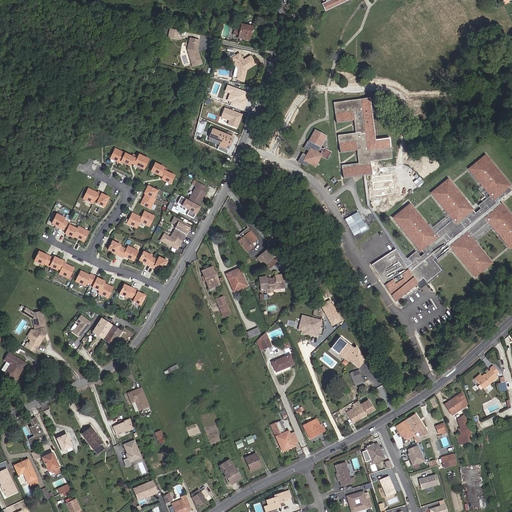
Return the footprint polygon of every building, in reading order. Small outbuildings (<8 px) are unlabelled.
[(249,41),(252,27),(241,24),(240,30),(234,28),(234,31),(239,32),(239,35),(238,38),(249,41)] [(177,40),(179,31),(171,29),(169,38),(177,40)] [(203,65),(198,50),(201,40),(190,38),(187,50),(193,67),(203,65)] [(256,64),(252,59),(248,57),(243,60),(239,53),(229,60),(232,65),(233,64),(237,70),(235,79),(235,80),(243,82),(246,70),(256,64)] [(250,92),(228,85),(226,92),(230,93),(228,102),(231,103),(230,106),(244,110),(250,92)] [(372,140),(366,98),(333,103),(335,123),(353,120),(359,120),(359,122),(354,123),(355,133),(337,135),(340,153),(357,151),(362,150),(362,152),(357,153),(358,163),(341,166),(343,178),(355,176),(355,173),(365,172),(365,175),(372,174),(370,165),(369,165),(369,161),(391,159),(389,138),(372,140)] [(244,114),(225,107),(221,117),(230,120),(228,124),(238,128),(244,114)] [(236,138),(213,128),(209,138),(220,143),(219,146),(227,149),(229,146),(231,148),(236,138)] [(317,153),(326,136),(315,130),(305,148),(309,150),(310,149),(306,157),(303,155),(301,159),(302,163),(306,166),(308,162),(315,166),(321,156),(326,159),(330,153),(324,150),(321,155),(317,153)] [(121,162),(125,154),(115,149),(110,159),(120,164),(121,162)] [(143,170),(148,160),(139,155),(138,158),(133,155),(132,157),(125,154),(121,162),(130,167),(131,164),(134,159),(136,160),(134,165),(143,170)] [(407,267),(397,251),(386,258),(388,260),(382,264),(380,262),(373,267),(384,284),(385,283),(386,284),(384,285),(390,294),(392,293),(393,294),(391,295),(396,302),(418,284),(417,283),(423,278),(426,283),(441,270),(433,260),(435,258),(436,260),(451,248),(475,277),(484,269),(482,266),(489,261),(470,237),(488,222),(508,245),(511,242),(511,217),(501,204),(501,205),(498,202),(511,190),(509,187),(510,187),(485,156),(476,164),(477,165),(470,171),(490,195),(478,206),(480,209),(475,213),(448,180),(438,188),(440,190),(433,196),(453,220),(434,235),(414,211),(408,217),(402,210),(393,218),(421,251),(424,254),(420,257),(416,252),(407,259),(411,264),(407,267)] [(160,176),(162,171),(165,172),(163,178),(161,180),(170,184),(174,176),(166,172),(167,169),(155,164),(151,172),(160,176)] [(198,206),(205,192),(204,192),(206,187),(196,182),(194,186),(196,187),(188,201),(181,197),(177,204),(189,210),(186,215),(193,219),(200,207),(198,206)] [(154,198),(157,191),(147,186),(144,194),(145,195),(153,199),(154,198)] [(433,196),(440,190),(438,188),(431,193),(433,196)] [(94,201),(97,193),(88,189),(83,199),(93,204),(94,201)] [(104,207),(109,198),(105,196),(101,194),(102,194),(98,192),(97,193),(94,201),(97,202),(96,204),(104,207)] [(150,209),(155,199),(154,198),(153,199),(145,195),(140,204),(150,209)] [(414,211),(409,205),(402,210),(408,217),(414,211)] [(368,229),(359,211),(345,218),(354,236),(368,229)] [(149,227),(154,216),(144,212),(141,218),(139,222),(149,227)] [(139,222),(141,218),(132,213),(127,224),(136,228),(139,222)] [(63,230),(67,222),(64,220),(65,218),(56,214),(51,224),(55,226),(59,228),(63,230)] [(186,235),(191,227),(174,217),(170,223),(176,226),(175,229),(186,235)] [(74,237),(77,229),(69,225),(70,223),(67,222),(63,230),(66,232),(65,234),(73,238),(74,237)] [(84,242),(88,232),(78,227),(77,229),(74,237),(84,242)] [(241,239),(250,232),(247,228),(239,235),(241,239)] [(175,229),(171,235),(182,242),(186,235),(175,229)] [(257,239),(250,232),(241,239),(239,240),(240,243),(245,249),(251,243),(257,239)] [(177,251),(182,242),(171,235),(170,237),(164,234),(160,241),(177,251)] [(119,256),(123,248),(120,246),(120,245),(112,241),(108,250),(112,252),(116,254),(115,255),(119,256)] [(247,251),(254,246),(251,243),(245,249),(247,251)] [(133,261),(138,251),(128,246),(126,249),(123,248),(119,256),(122,258),(123,256),(133,261)] [(260,255),(266,263),(268,264),(275,257),(268,248),(260,255)] [(388,260),(386,258),(397,251),(395,249),(371,265),(373,267),(380,262),(382,264),(388,260)] [(46,265),(50,257),(47,255),(46,256),(42,254),(39,252),(34,261),(42,265),(43,264),(46,265)] [(150,267),(154,258),(151,257),(151,256),(143,252),(139,261),(143,263),(147,265),(150,267)] [(266,263),(260,255),(256,258),(262,266),(266,263)] [(58,269),(61,261),(58,259),(54,257),(54,258),(50,257),(46,265),(57,270),(58,269)] [(163,270),(167,262),(159,257),(157,260),(154,258),(150,267),(154,269),(155,266),(163,270)] [(69,279),(74,268),(65,264),(65,262),(62,260),(61,261),(58,269),(61,270),(59,274),(69,279)] [(484,269),(491,264),(489,261),(482,266),(484,269)] [(220,285),(212,267),(202,271),(204,276),(205,276),(207,281),(206,281),(209,289),(220,285)] [(247,286),(239,269),(226,274),(228,280),(232,278),(237,291),(247,286)] [(90,284),(94,276),(90,274),(90,276),(80,271),(75,282),(85,286),(87,283),(90,284)] [(104,283),(104,282),(101,280),(97,278),(94,276),(90,284),(93,286),(92,288),(99,291),(100,292),(104,283)] [(237,291),(232,278),(228,280),(234,292),(237,291)] [(426,283),(423,278),(417,283),(418,284),(420,287),(426,283)] [(263,294),(269,294),(274,294),(286,293),(286,280),(278,280),(278,284),(276,284),(273,285),(269,285),(269,284),(263,284),(263,294)] [(108,298),(113,288),(104,283),(100,292),(99,291),(98,294),(108,298)] [(131,298),(135,289),(131,288),(127,286),(124,285),(119,295),(127,298),(128,296),(131,298)] [(140,305),(145,296),(138,292),(138,291),(135,289),(131,298),(134,299),(133,302),(140,305)] [(231,314),(223,297),(216,300),(223,317),(231,314)] [(342,320),(330,300),(320,306),(332,326),(342,320)] [(32,320),(35,330),(35,331),(29,340),(30,340),(28,344),(36,349),(45,336),(43,335),(45,333),(44,332),(46,332),(42,311),(34,313),(26,308),(23,314),(32,320)] [(79,337),(90,323),(81,316),(76,322),(79,324),(73,332),(79,337)] [(318,334),(321,321),(302,316),(298,330),(303,331),(304,331),(304,333),(303,334),(311,336),(312,333),(318,334)] [(112,346),(121,332),(101,319),(92,332),(112,346)] [(250,339),(260,334),(257,328),(247,332),(250,339)] [(268,340),(265,333),(256,342),(257,344),(268,340)] [(368,358),(341,338),(333,348),(349,362),(351,362),(361,368),(368,358)] [(260,351),(271,346),(268,340),(257,344),(260,351)] [(36,349),(28,344),(27,343),(25,347),(34,353),(36,349)] [(5,360),(6,361),(11,364),(5,374),(4,375),(15,381),(21,371),(20,370),(24,363),(9,353),(5,360)] [(276,372),(294,364),(290,355),(271,362),(276,372)] [(5,374),(11,364),(6,361),(0,371),(5,374)] [(498,372),(493,366),(490,369),(490,370),(484,376),(485,376),(483,378),(482,377),(481,375),(475,380),(478,384),(479,383),(484,389),(497,377),(495,375),(498,372)] [(363,382),(358,370),(350,373),(355,386),(363,382)] [(506,390),(505,382),(501,383),(498,384),(500,391),(506,390)] [(148,407),(141,388),(128,394),(131,403),(135,401),(139,411),(148,407)] [(466,401),(461,393),(451,400),(451,401),(450,402),(450,401),(444,405),(452,415),(467,404),(466,401)] [(353,409),(347,413),(353,422),(374,410),(368,400),(360,405),(353,409)] [(427,432),(415,414),(406,419),(415,433),(417,431),(420,436),(427,432)] [(472,441),(463,415),(458,419),(461,428),(462,433),(459,434),(456,435),(459,445),(472,441)] [(47,439),(36,417),(29,420),(32,426),(30,427),(34,437),(28,439),(31,446),(47,439)] [(131,419),(125,421),(125,422),(128,430),(129,432),(135,429),(131,419)] [(310,439),(323,432),(316,419),(303,426),(310,439)] [(415,433),(406,419),(395,426),(401,435),(402,435),(405,439),(412,434),(415,433)] [(286,432),(281,421),(276,423),(281,434),(286,432)] [(117,435),(128,430),(125,422),(113,427),(117,435)] [(294,443),(290,434),(288,431),(286,432),(281,434),(276,423),(271,425),(282,452),(295,446),(294,443)] [(447,430),(444,423),(435,426),(438,433),(441,432),(447,430)] [(100,445),(103,443),(91,428),(82,434),(97,454),(104,449),(100,445)] [(298,441),(294,432),(290,434),(294,443),(298,441)] [(417,442),(420,441),(415,433),(412,434),(417,442)] [(72,446),(66,435),(57,439),(62,451),(72,446)] [(140,452),(135,440),(124,445),(127,453),(126,454),(127,459),(124,460),(127,468),(132,466),(131,462),(140,459),(138,453),(140,452)] [(384,459),(378,444),(365,449),(370,460),(375,458),(377,462),(384,459)] [(426,462),(419,445),(408,450),(409,453),(407,454),(413,467),(426,462)] [(59,469),(57,466),(59,465),(52,453),(41,459),(49,471),(52,469),(54,472),(59,469)] [(261,467),(255,453),(245,458),(250,470),(252,469),(253,471),(261,467)] [(456,464),(453,455),(441,458),(444,468),(456,464)] [(39,482),(26,460),(13,467),(18,475),(22,473),(27,482),(29,481),(32,486),(39,482)] [(241,479),(229,460),(219,466),(231,485),(241,479)] [(349,476),(345,463),(335,465),(341,486),(351,483),(349,476)] [(15,489),(6,469),(0,472),(0,482),(2,486),(5,492),(5,494),(15,489)] [(438,485),(436,475),(418,480),(421,489),(438,485)] [(391,487),(391,485),(392,484),(388,476),(379,480),(386,497),(396,493),(393,486),(391,487)] [(153,480),(133,489),(139,502),(159,493),(153,480)] [(67,483),(57,489),(61,495),(71,489),(67,483)] [(204,490),(193,497),(192,498),(198,507),(210,499),(204,490)] [(280,507),(279,504),(283,502),(288,501),(287,499),(285,492),(273,495),(274,497),(265,500),(267,505),(269,511),(280,507)] [(347,496),(351,511),(353,511),(371,507),(368,498),(365,499),(363,492),(347,496)] [(181,497),(182,500),(183,503),(173,507),(174,511),(188,511),(192,511),(185,495),(181,497)] [(79,511),(81,510),(76,499),(66,504),(70,511),(79,511)]
